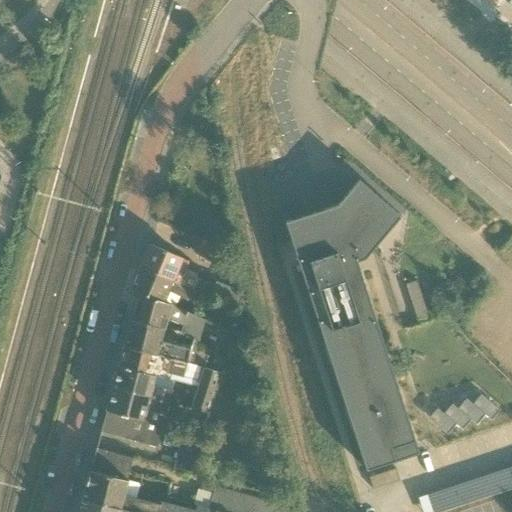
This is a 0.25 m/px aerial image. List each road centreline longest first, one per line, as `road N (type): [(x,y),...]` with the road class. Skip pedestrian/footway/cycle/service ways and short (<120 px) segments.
road 1 (residential): [(53,511),(152,134),(177,87),(248,0)]
road 2 (secondary): [(312,0),(511,173)]
road 3 (secondary): [(511,133),(356,0)]
